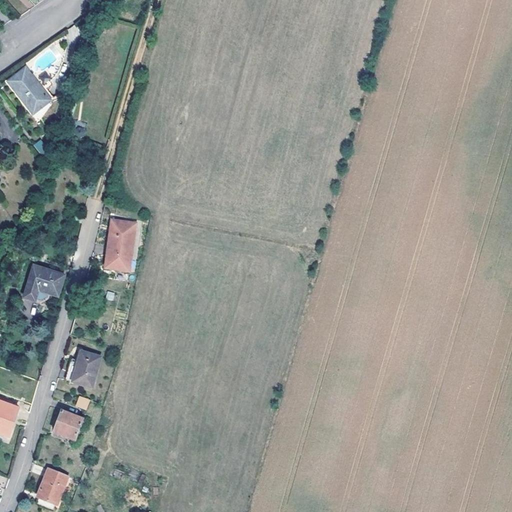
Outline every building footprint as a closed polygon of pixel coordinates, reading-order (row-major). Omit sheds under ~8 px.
[(42,92),(23,68),(6,81),(30,112),(47,100),(42,92)] [(42,92),(47,100),(51,97),(45,89),(42,92)] [(40,139),(33,145),(42,155),(49,149),(40,139)] [(130,271),(137,223),(112,220),(106,267),(130,271)] [(58,296),(65,274),(35,265),(24,297),(46,304),(49,293),(58,296)] [(67,379),(73,380),(82,350),(79,350),(76,359),(73,358),(67,379)] [(82,350),(73,380),(92,386),(101,356),(82,350)] [(87,409),(91,399),(81,395),(77,405),(87,409)] [(0,432),(9,436),(20,407),(0,399),(0,432)] [(76,439),(83,417),(62,409),(54,431),(76,439)] [(57,504),(69,475),(49,468),(38,496),(57,504)] [(55,510),(57,504),(38,496),(35,503),(55,510)]
